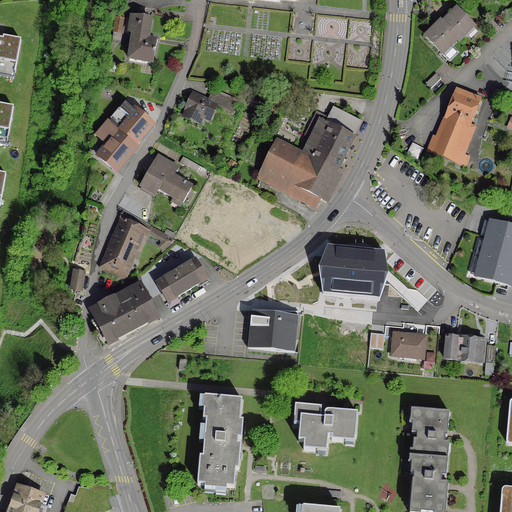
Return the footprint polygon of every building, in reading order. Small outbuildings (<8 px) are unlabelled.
[(472,27),(456,10),(441,25),(456,40),(458,42),(472,27)] [(115,19),(112,33),(121,35),(124,15),(115,14),(114,19),(115,19)] [(131,40),(128,60),(151,64),(155,42),(151,42),(152,37),(147,36),(149,21),(131,18),(128,34),(129,34),(128,39),(131,40)] [(441,54),(456,40),(441,25),(439,23),(425,38),(441,54)] [(0,75),(11,78),(18,40),(0,36),(0,75)] [(429,90),(440,80),(434,74),(424,84),(429,90)] [(192,94),(182,117),(198,124),(203,113),(210,116),(215,105),(230,112),(234,104),(211,94),(208,101),(192,94)] [(467,126),(476,102),(456,94),(447,117),(447,118),(432,155),(463,167),(467,158),(461,155),(463,149),(458,147),(467,126)] [(0,143),(3,144),(10,106),(0,104),(0,143)] [(102,118),(106,120),(134,145),(135,145),(151,126),(134,111),(123,124),(110,112),(113,109),(107,104),(98,114),(102,118)] [(270,176),(319,201),(320,201),(360,123),(332,109),(324,125),(318,122),(301,156),(276,144),(258,180),(266,184),(270,176)] [(131,152),(130,151),(134,145),(106,120),(95,136),(107,146),(98,157),(115,172),(131,152)] [(415,144),(410,154),(421,159),(426,150),(415,144)] [(173,173),(175,169),(162,161),(153,176),(149,173),(140,188),(153,195),(156,190),(181,205),(191,187),(181,181),(182,179),(173,173)] [(118,220),(123,222),(102,271),(120,279),(130,256),(136,259),(147,233),(159,240),(161,245),(159,247),(163,252),(174,241),(122,211),(118,219),(118,220)] [(511,227),(488,221),(473,278),(511,288),(511,287),(511,227)] [(324,291),(380,296),(388,271),(384,250),(329,245),(320,265),(324,291)] [(195,263),(156,286),(167,304),(206,281),(195,263)] [(84,271),(73,270),(71,290),(82,291),(84,271)] [(92,316),(93,316),(107,344),(156,319),(139,285),(95,308),(93,309),(92,312),(92,314),(92,316)] [(251,310),(251,311),(247,350),(293,354),(297,313),(277,315),(255,313),(251,310)] [(372,338),(372,323),(345,322),(344,338),(372,338)] [(372,349),(386,350),(387,335),(373,334),(372,349)] [(403,356),(403,358),(422,360),(424,338),(412,337),(412,340),(405,339),(405,336),(393,335),(391,356),(401,357),(401,356),(403,356)] [(484,342),(445,338),(443,360),(482,363),(484,342)] [(494,348),(485,347),(484,364),(493,365),(494,348)] [(221,484),(221,487),(232,488),(234,470),(237,470),(239,445),(236,445),(237,439),(240,439),(241,422),(238,422),(240,401),(207,398),(206,410),(203,409),(202,420),(205,420),(204,436),(207,436),(206,443),(203,442),(202,458),(199,458),(197,485),(208,486),(208,483),(221,484)] [(344,437),(354,438),(356,415),(327,412),(326,413),(324,414),(324,415),(324,418),(319,417),(320,409),(294,406),(293,418),(300,419),(298,441),(304,442),(303,450),(315,451),(316,446),(326,447),(326,437),(331,437),(331,441),(343,442),(344,437)] [(449,409),(411,407),(410,420),(413,420),(413,430),(418,430),(417,437),(414,437),(413,447),(410,447),(410,453),(448,456),(449,440),(447,440),(448,434),(448,433),(449,409)] [(446,474),(448,456),(410,453),(409,459),(412,460),(411,469),(414,470),(414,476),(413,476),(411,511),(416,511),(420,511),(421,510),(435,510),(434,511),(445,511),(448,480),(442,479),(443,473),(446,474)] [(511,511),(511,484),(503,483),(500,511),(511,511)] [(36,511),(42,496),(17,487),(8,511),(36,511)] [(67,502),(63,511),(79,511),(81,507),(67,502)]
